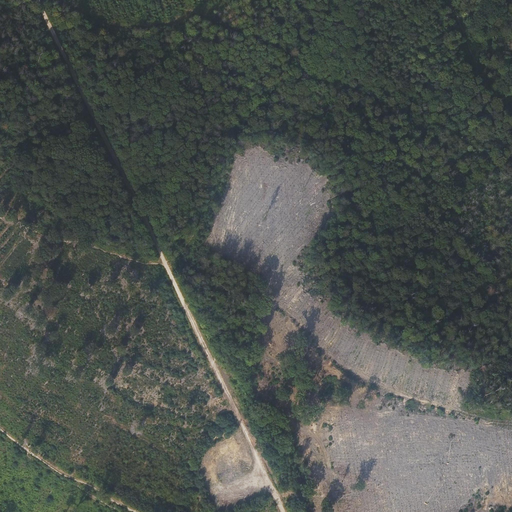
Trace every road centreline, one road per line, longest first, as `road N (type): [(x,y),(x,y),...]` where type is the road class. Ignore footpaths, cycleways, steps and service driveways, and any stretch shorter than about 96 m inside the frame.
road 1 (track): [(282,511),(160,255)]
road 2 (track): [(160,255),(36,0)]
road 3 (track): [(133,511),(0,423)]
